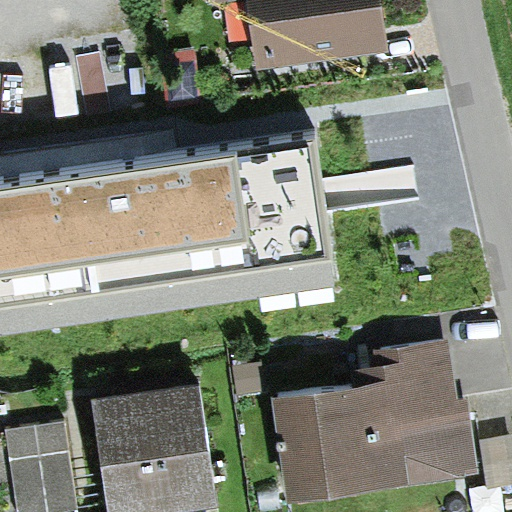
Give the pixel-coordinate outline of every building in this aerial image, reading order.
[(219,0),(219,3),(241,0),(246,0),(255,69),(390,53),(383,0),(219,0)] [(310,135),(0,179),(0,319),(330,272),(310,135)] [(379,369),(281,382),(295,483),(462,461),(446,346),(377,355),(379,369)] [(210,487),(195,374),(101,386),(116,499),(210,487)] [(61,422),(6,429),(16,511),(40,511),(72,508),(61,422)]
